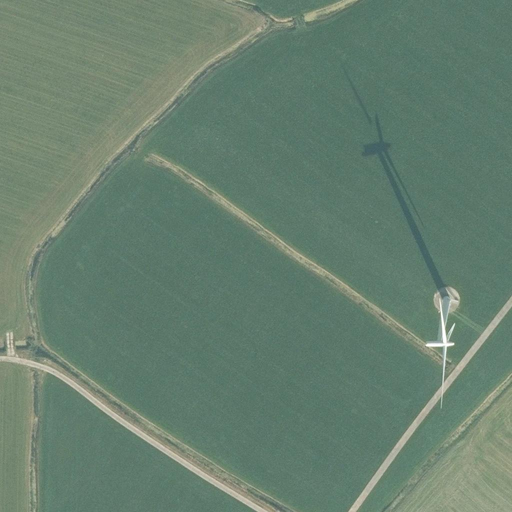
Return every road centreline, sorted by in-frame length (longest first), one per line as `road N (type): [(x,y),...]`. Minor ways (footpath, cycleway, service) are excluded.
road 1 (track): [(264,511),(61,376),(0,361)]
road 2 (track): [(352,511),(511,304)]
